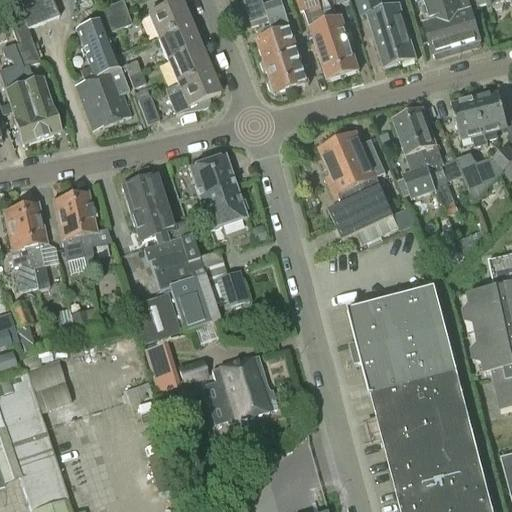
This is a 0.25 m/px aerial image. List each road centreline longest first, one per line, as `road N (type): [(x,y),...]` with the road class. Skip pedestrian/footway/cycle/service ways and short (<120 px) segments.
road 1 (residential): [(358,511),(256,128)]
road 2 (residential): [(256,128),(511,63)]
road 3 (residential): [(0,183),(256,128)]
road 4 (residential): [(256,128),(201,0)]
